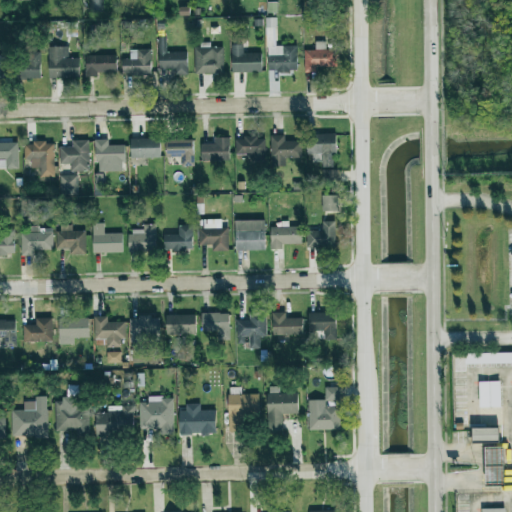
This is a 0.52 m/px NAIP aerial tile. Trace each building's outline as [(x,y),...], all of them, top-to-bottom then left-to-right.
[(102,0),(89,0),(89,12),(103,12),(102,0)] [(187,52),(166,52),(166,38),(158,38),(159,69),(175,69),(175,75),(187,75),(187,52)] [(317,68),(337,67),(336,49),(326,49),(325,41),(315,42),(315,50),(304,51),(304,72),(317,72),(317,68)] [(223,47),(209,47),(209,44),(194,45),(195,74),(223,73),(223,47)] [(261,53),(243,53),(243,45),(231,45),(232,73),(261,72),(261,53)] [(268,71),(297,71),(297,46),(267,46),(268,71)] [(48,47),(49,78),(80,77),(79,58),(69,58),(68,47),(48,47)] [(151,75),(151,50),(130,50),(130,59),(122,59),(123,76),(151,75)] [(40,80),(41,51),(23,51),(22,79),(40,80)] [(86,76),(97,76),(97,72),(116,72),(116,55),(85,56),(86,76)] [(333,167),(333,154),(336,154),(336,134),(307,134),(307,154),(322,154),(322,167),(333,167)] [(284,135),(270,136),(271,160),(301,159),(301,141),(285,141),(284,135)] [(229,161),(229,137),(214,138),(214,144),(201,144),(201,161),(229,161)] [(130,158),(160,158),(160,138),(130,139),(130,158)] [(265,138),(236,138),(236,155),(250,155),(250,163),(265,163),(265,138)] [(97,172),(125,171),(124,145),(108,145),(108,139),(96,140),(97,172)] [(166,157),(181,157),(182,166),(194,166),(193,140),(165,141),(166,157)] [(0,168),(18,168),(17,142),(0,142),(0,168)] [(39,178),(54,177),(54,142),(24,142),(24,158),(31,158),(31,168),(39,168),(39,178)] [(59,147),(59,164),(70,164),(70,172),(89,171),(88,142),(71,142),(72,147),(59,147)] [(336,170),(322,170),(322,186),(336,186),(336,170)] [(77,175),(59,175),(60,195),(78,195),(77,175)] [(338,211),(338,195),(322,196),(322,211),(338,211)] [(228,251),(228,227),(221,228),(221,219),(198,220),(199,245),(212,245),(212,251),(228,251)] [(264,220),(235,221),(235,251),(265,250),(264,220)] [(306,231),(306,248),(335,248),(335,221),(322,222),(322,231),(306,231)] [(123,252),(122,233),(104,233),(104,223),(92,224),(93,253),(123,252)] [(155,224),(143,225),(143,229),(128,230),(129,251),(156,250),(155,224)] [(282,244),(301,244),(301,224),(281,225),(281,227),(270,227),(271,249),(282,249),(282,244)] [(86,255),(85,231),(72,231),(71,225),(57,226),(58,249),(69,249),(70,255),(86,255)] [(168,234),(169,251),(193,250),(192,225),(178,226),(178,234),(168,234)] [(53,228),(29,228),(29,232),(20,232),(21,256),(33,256),(33,250),(53,249),(53,228)] [(14,232),(0,232),(0,254),(15,254),(14,232)] [(236,320),(236,344),(247,344),(247,348),(259,349),(260,337),(266,337),(266,312),(249,312),(249,320),(236,320)] [(286,312),(272,313),(272,335),(303,335),(302,318),(286,318),(286,312)] [(201,332),(217,331),(217,340),(229,339),(229,313),(201,313),(201,332)] [(336,340),(336,313),(308,313),(309,331),(323,330),(324,340),(336,340)] [(165,335),(196,334),(195,315),(165,315),(165,335)] [(108,316),(93,317),(94,339),(106,339),(106,347),(124,346),(123,322),(108,322),(108,316)] [(159,317),(130,317),(129,342),(159,343),(159,317)] [(22,325),(23,342),(52,341),(51,318),(36,318),(36,325),(22,325)] [(74,344),(74,338),(89,338),(89,319),(59,319),(59,345),(74,344)] [(0,320),(0,337),(4,337),(4,345),(16,344),(15,320),(0,320)] [(120,362),(120,352),(107,352),(107,363),(120,362)] [(511,362),(511,352),(465,353),(465,364),(511,362)] [(500,381),(479,382),(480,408),(500,407),(500,381)] [(279,393),(279,387),(267,387),(267,431),(282,431),(282,414),(298,414),(297,393),(279,393)] [(308,400),(308,430),(340,430),(339,387),(325,387),(325,400),(308,400)] [(241,394),(240,388),(228,388),(229,432),(245,432),(245,416),(259,415),(258,394),(241,394)] [(173,397),(148,397),(148,402),(139,402),(140,429),(159,429),(160,435),(174,435),(173,397)] [(55,399),(55,432),(89,431),(88,406),(81,406),(80,398),(55,399)] [(47,409),(36,409),(36,402),(23,402),(24,410),(11,410),(12,438),(48,437),(47,409)] [(179,411),(179,435),(216,435),(215,410),(200,411),(200,404),(185,404),(185,410),(179,411)] [(134,406),(107,406),(107,413),(95,413),(96,437),(134,436),(134,406)] [(499,441),(499,428),(473,429),(473,441),(499,441)] [(505,486),(504,447),(485,447),(486,486),(505,486)]
